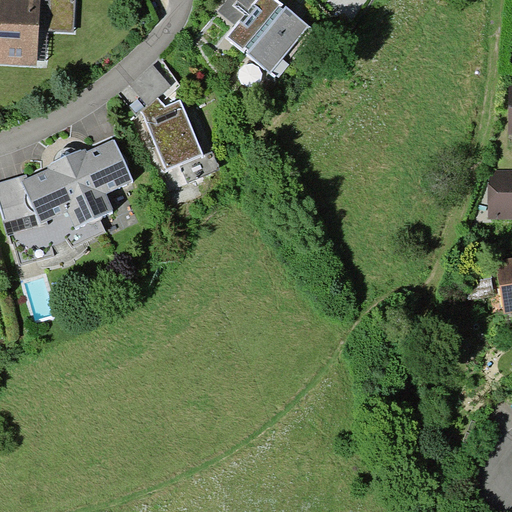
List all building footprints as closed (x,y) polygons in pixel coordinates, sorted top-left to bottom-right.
[(0,0),(0,63),(37,65),(40,0),(0,0)] [(75,0),(49,0),(48,30),(73,32),(75,0)] [(227,0),(218,11),(236,25),(255,0),(227,0)] [(227,36),(271,72),(309,26),(277,0),(255,0),(236,25),(227,36)] [(172,84),(153,64),(130,85),(148,105),(158,96),(172,84)] [(203,153),(181,99),(166,106),(158,96),(148,105),(141,112),(165,169),(203,153)] [(49,168),(28,177),(21,181),(41,225),(48,224),(47,221),(68,211),(75,227),(113,210),(105,194),(134,180),(115,138),(88,151),(86,148),(82,149),(82,148),(51,162),(52,164),(48,165),(49,168)] [(488,218),(511,217),(511,169),(495,169),(488,182),(488,218)] [(7,236),(41,225),(21,181),(28,177),(27,174),(0,182),(0,203),(5,219),(3,220),(7,236)] [(505,312),(511,311),(511,256),(495,260),(505,312)]
